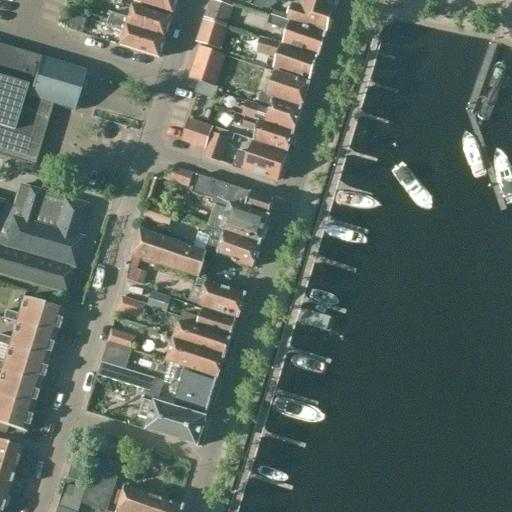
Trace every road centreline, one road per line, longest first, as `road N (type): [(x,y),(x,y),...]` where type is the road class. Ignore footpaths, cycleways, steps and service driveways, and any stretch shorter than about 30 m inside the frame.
road 1 (residential): [(205,464),(289,197)]
road 2 (residential): [(62,417),(147,153)]
road 3 (residential): [(289,197),(355,0)]
road 4 (residential): [(147,153),(198,0)]
road 5 (residential): [(205,464),(62,417)]
road 6 (residential): [(289,197),(147,153)]
